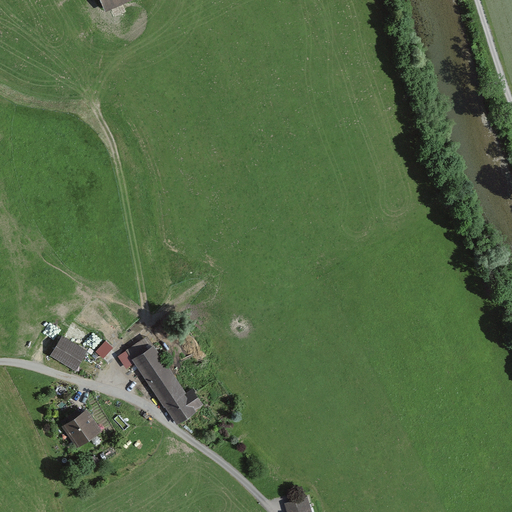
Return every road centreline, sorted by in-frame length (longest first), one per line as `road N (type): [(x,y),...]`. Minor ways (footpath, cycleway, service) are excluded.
road 1 (track): [(90,383),(122,337),(124,205),(95,108),(104,26)]
road 2 (track): [(269,507),(118,391),(0,366)]
